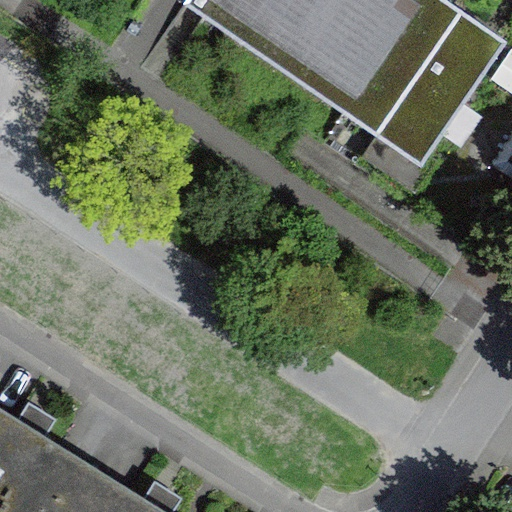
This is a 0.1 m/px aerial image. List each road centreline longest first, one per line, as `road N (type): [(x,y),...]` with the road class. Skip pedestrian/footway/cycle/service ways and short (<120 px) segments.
road 1 (unknown): [(511,333),(8,0)]
road 2 (residential): [(452,455),(0,171)]
road 3 (residential): [(283,511),(0,332)]
